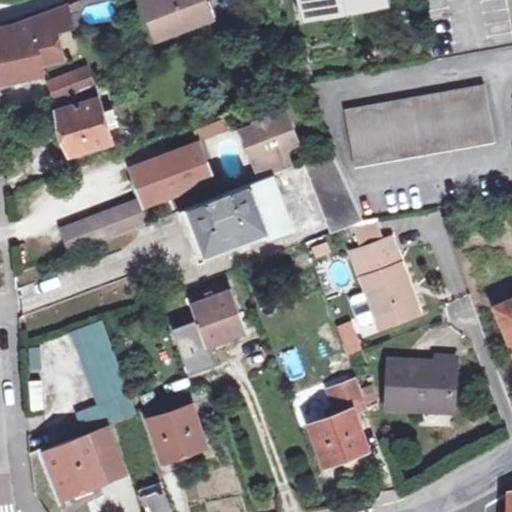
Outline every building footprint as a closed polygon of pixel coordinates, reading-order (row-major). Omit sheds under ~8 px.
[(34,32),(56,27),(67,25),(72,24),(66,0),(27,14),(34,32)] [(137,0),(153,42),(215,19),(208,0),(137,0)] [(296,0),(299,19),(341,10),(339,0),(296,0)] [(339,0),(341,10),(386,0),(385,0),(339,0)] [(37,48),(40,62),(63,58),(56,27),(34,32),(27,14),(0,23),(0,82),(9,80),(1,41),(14,37),(18,52),(37,48)] [(1,41),(9,80),(23,77),(18,52),(14,37),(1,41)] [(37,48),(18,52),(23,77),(43,73),(40,62),(37,48)] [(49,99),(92,83),(85,65),(43,80),(49,99)] [(355,167),(495,142),(485,84),(344,110),(355,167)] [(94,87),(60,98),(62,106),(56,108),(67,153),(110,141),(105,127),(116,124),(111,107),(100,110),(94,87)] [(236,128),(256,178),(292,164),(287,149),(301,144),(286,108),(273,114),(271,110),(249,119),(250,123),(236,128)] [(222,119),(195,129),(199,140),(226,131),(222,119)] [(210,178),(197,143),(154,158),(129,167),(139,196),(59,227),(67,250),(151,220),(150,216),(172,208),(167,194),(210,178)] [(330,154),(304,164),(330,233),(360,222),(330,154)] [(274,175),(179,209),(197,258),(267,234),(268,237),(293,228),(274,175)] [(172,208),(215,193),(210,178),(167,194),(172,208)] [(353,227),(357,241),(381,235),(377,221),(353,227)] [(420,316),(401,267),(396,269),(395,268),(386,244),(350,257),(380,331),(420,316)] [(202,293),(204,298),(191,303),(195,317),(174,324),(190,368),(214,360),(208,343),(245,330),(229,289),(213,295),(211,290),(202,293)] [(511,350),(511,296),(494,304),(511,350)] [(101,318),(69,330),(97,403),(76,411),(83,430),(135,410),(101,318)] [(352,320),(337,324),(347,355),(361,351),(352,320)] [(452,415),(454,361),(438,360),(437,367),(393,365),(391,413),(452,415)] [(348,399),(362,394),(354,374),(321,386),(331,415),(308,423),(323,465),(366,450),(348,399)] [(30,382),(32,412),(42,411),(41,381),(30,382)] [(206,446),(192,404),(149,416),(162,458),(206,446)] [(102,481),(125,473),(116,441),(92,449),(87,432),(44,448),(59,496),(76,490),(75,485),(100,476),(102,481)] [(171,511),(162,486),(144,492),(151,511),(171,511)]
